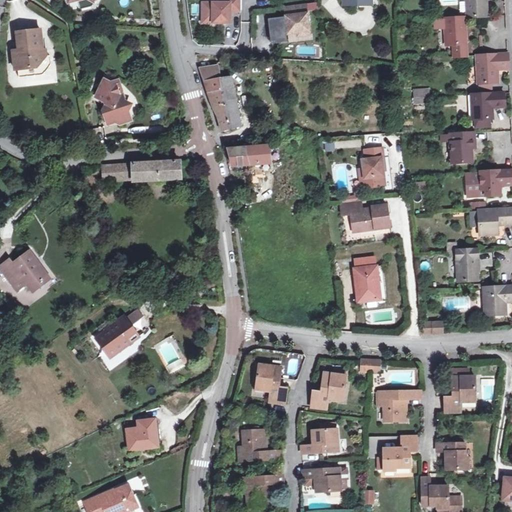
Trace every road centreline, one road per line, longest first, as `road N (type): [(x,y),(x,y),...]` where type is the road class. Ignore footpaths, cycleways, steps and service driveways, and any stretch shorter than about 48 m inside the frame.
road 1 (residential): [(0,137),(33,156),(64,160),(206,144)]
road 2 (unclassified): [(238,327),(205,447),(199,511)]
road 3 (unclassified): [(206,144),(238,327)]
road 4 (residential): [(294,511),(293,404),(317,337)]
road 5 (residential): [(403,206),(418,343)]
road 6 (residential): [(429,467),(427,343)]
